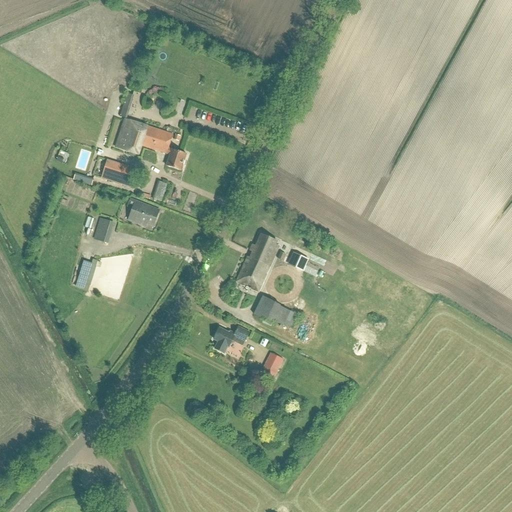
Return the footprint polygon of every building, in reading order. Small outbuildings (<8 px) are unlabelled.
[(109,120),(112,110),(107,108),(103,118),(109,120)] [(142,146),(167,155),(170,155),(166,166),(182,171),(188,154),(169,148),(174,135),(126,119),(116,148),(139,155),(142,146)] [(132,188),(137,170),(107,160),(101,178),(132,188)] [(158,182),(152,199),(163,202),(168,185),(158,182)] [(133,209),(131,214),(128,221),(145,228),(147,224),(154,227),(158,215),(152,212),(154,209),(130,199),(127,207),(133,209)] [(125,220),(127,214),(117,211),(115,217),(125,220)] [(95,239),(107,243),(113,224),(101,220),(95,239)] [(77,242),(91,245),(97,224),(82,221),(77,242)] [(237,284),(244,287),(246,284),(251,287),(250,289),(259,293),(279,248),(276,247),(278,244),(262,236),(257,248),(254,246),(237,284)] [(280,253),(273,267),(279,270),(286,255),(280,253)] [(296,268),(303,272),(308,261),(301,257),(293,254),(291,260),(298,263),(296,268)] [(84,261),(75,288),(88,292),(98,261),(93,260),(92,264),(84,261)] [(75,272),(77,266),(66,263),(59,288),(68,291),(74,271),(75,272)] [(261,290),(271,295),(280,279),(271,273),(261,290)] [(232,296),(242,296),(242,287),(223,286),(223,291),(232,291),(232,296)] [(239,321),(269,337),(278,320),(248,304),(239,321)] [(242,346),(248,332),(238,327),(234,335),(229,333),(228,335),(219,330),(214,341),(218,343),(215,350),(224,355),(228,348),(229,348),(232,341),(242,346)] [(271,354),(264,368),(276,374),(283,360),(271,354)] [(273,499),(283,509),(292,500),(282,490),(273,499)]
